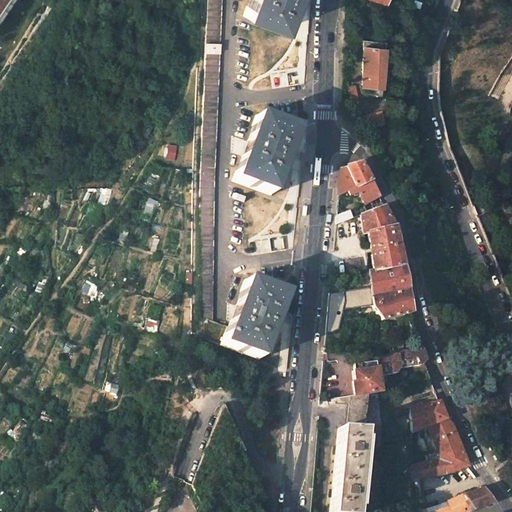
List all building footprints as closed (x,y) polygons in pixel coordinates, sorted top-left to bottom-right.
[(0,0),(0,15),(10,0),(0,0)] [(220,0),(206,0),(205,42),(219,43),(220,0)] [(292,0),(252,0),(250,7),(247,6),(243,15),(282,29),(292,0)] [(385,42),(363,40),(362,47),(363,47),(384,49),(385,42)] [(219,43),(205,42),(204,52),(219,52),(219,43)] [(384,49),(363,47),(361,84),(365,85),(381,85),(383,61),(384,49)] [(219,52),(204,52),(199,182),(198,319),(204,319),(213,321),(213,182),(219,52)] [(354,85),(348,87),(357,131),(383,126),(381,113),(361,117),(354,85)] [(381,85),(365,85),(364,93),(381,94),(381,85)] [(294,130),(256,116),(252,126),(256,127),(239,173),(235,171),(232,181),(270,195),(294,130)] [(175,145),(165,144),(163,158),(173,160),(175,145)] [(360,163),(345,166),(355,188),(370,181),(360,163)] [(345,166),(340,168),(337,196),(350,190),(355,188),(345,166)] [(370,181),(355,188),(358,194),(363,205),(378,197),(370,181)] [(355,188),(350,190),(354,196),(358,194),(355,188)] [(383,206),(359,216),(362,234),(367,233),(393,228),(392,223),(383,206)] [(349,211),(336,216),(335,225),(352,218),(349,211)] [(393,228),(367,233),(372,272),(402,266),(393,228)] [(358,259),(344,261),(345,274),(359,272),(358,259)] [(402,266),(372,272),(367,273),(368,277),(369,288),(371,307),(371,308),(381,321),(411,313),(402,266)] [(368,277),(346,279),(347,291),(355,290),(369,288),(368,277)] [(283,295),(244,280),(240,291),(244,293),(231,328),(228,335),(225,334),(220,345),(259,359),(283,295)] [(371,307),(369,288),(355,290),(347,291),(349,305),(356,304),(360,304),(361,308),(371,307)] [(213,321),(204,319),(204,338),(220,345),(225,334),(228,335),(231,328),(213,321)] [(378,359),(371,359),(371,363),(353,364),(354,381),(351,381),(352,396),(365,394),(378,391),(377,377),(393,375),(397,370),(419,367),(424,361),(420,351),(401,353),(392,354),(393,358),(378,359)] [(352,396),(349,396),(346,429),(361,431),(365,394),(352,396)] [(422,407),(409,410),(411,433),(426,426),(444,418),(439,404),(437,402),(422,407)] [(444,418),(426,426),(437,453),(424,456),(426,463),(410,466),(410,479),(419,477),(445,474),(461,468),(466,466),(450,425),(444,418)] [(346,429),(338,428),(329,511),(353,511),(361,431),(346,429)] [(358,511),(366,431),(361,431),(353,511),(358,511)] [(482,488),(461,496),(472,511),(493,503),(482,488)] [(447,506),(429,511),(468,511),(472,511),(461,496),(457,498),(446,503),(447,506)]
